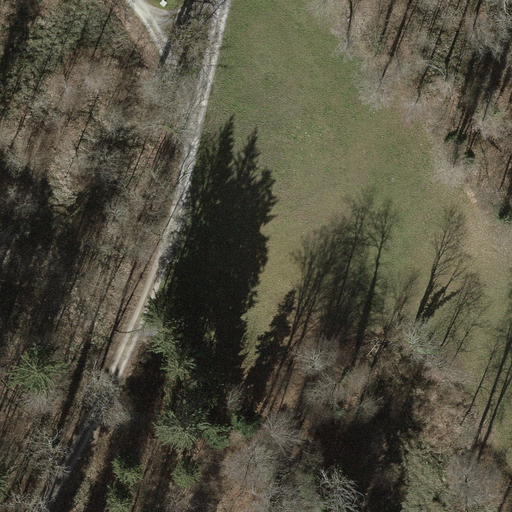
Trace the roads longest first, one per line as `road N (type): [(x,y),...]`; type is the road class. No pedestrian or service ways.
road 1 (track): [(193,144),(169,239),(29,511)]
road 2 (track): [(193,144),(152,21),(134,0)]
road 3 (track): [(224,0),(193,144)]
